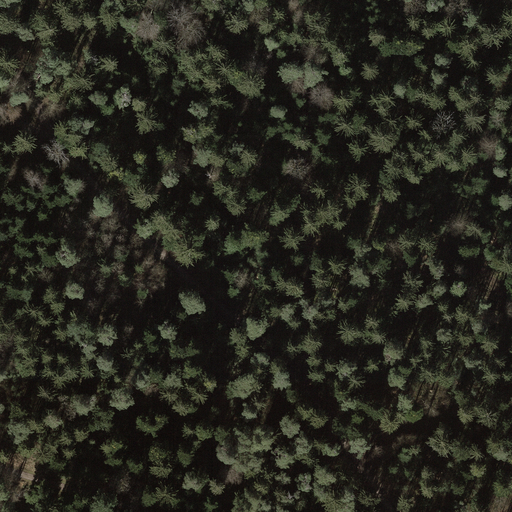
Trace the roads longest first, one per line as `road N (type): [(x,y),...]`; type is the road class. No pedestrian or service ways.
road 1 (track): [(0,51),(49,124),(277,361),(390,511)]
road 2 (track): [(179,511),(0,461)]
